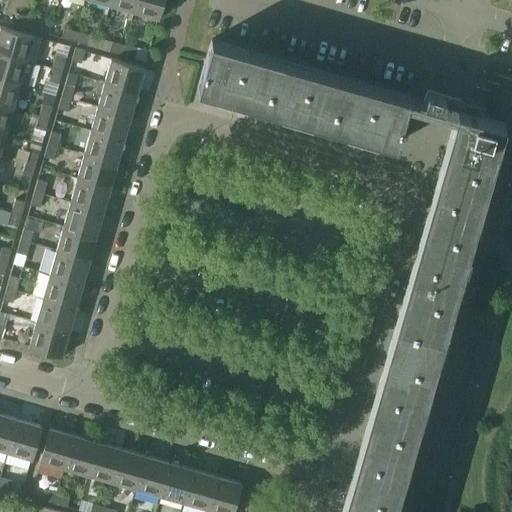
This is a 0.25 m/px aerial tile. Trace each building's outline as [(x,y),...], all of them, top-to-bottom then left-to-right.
[(112,0),(111,5),(135,11),(138,0),(112,0)] [(138,0),(135,11),(159,18),(164,0),(138,0)] [(14,23),(27,27),(29,17),(17,14),(14,23)] [(29,17),(27,27),(39,30),(42,21),(29,17)] [(0,25),(0,51),(28,60),(34,35),(0,25)] [(62,37),(75,40),(77,31),(65,27),(62,37)] [(77,31),(75,40),(87,44),(89,34),(77,31)] [(213,39),(212,39),(198,87),(396,143),(410,95),(409,95),(408,95),(213,39)] [(110,51),(122,54),(125,44),(113,41),(110,51)] [(125,44),(122,54),(135,58),(137,48),(125,44)] [(72,60),(82,62),(85,50),(76,47),(72,60)] [(34,62),(28,60),(0,51),(0,77),(21,84),(28,86),(34,62)] [(56,55),(53,67),(63,70),(66,57),(56,55)] [(111,57),(104,82),(138,92),(145,67),(111,57)] [(63,70),(53,67),(50,80),(59,82),(63,70)] [(0,77),(0,103),(14,107),(21,84),(0,77)] [(104,82),(97,106),(131,116),(138,92),(104,82)] [(65,83),(61,96),(71,99),(75,86),(65,83)] [(393,511),(506,123),(477,115),(479,108),(461,102),(461,100),(427,90),(423,106),(463,118),(460,127),(453,125),(342,511),(393,511)] [(71,99),(61,96),(58,108),(68,111),(71,99)] [(43,102),(40,115),(49,117),(53,105),(43,102)] [(0,103),(0,129),(7,131),(14,107),(0,103)] [(97,106),(90,130),(124,140),(131,116),(97,106)] [(49,117),(40,115),(36,127),(45,130),(49,117)] [(90,130),(84,154),(118,163),(124,140),(90,130)] [(51,131),(48,143),(58,146),(61,134),(51,131)] [(58,146),(48,143),(44,155),(54,158),(58,146)] [(29,150),(26,162),(35,165),(39,153),(29,150)] [(84,154),(77,177),(111,187),(118,163),(84,154)] [(35,165),(26,162),(22,175),(32,178),(35,165)] [(77,177),(70,201),(104,211),(111,187),(77,177)] [(38,179),(34,191),(44,194),(47,181),(38,179)] [(44,194),(34,191),(31,204),(40,206),(44,194)] [(16,198),(12,211),(22,214),(25,201),(16,198)] [(70,201),(63,226),(97,235),(104,211),(70,201)] [(22,214),(12,211),(8,223),(18,226),(22,214)] [(27,215),(21,239),(30,242),(34,230),(41,232),(44,220),(27,215)] [(63,226),(56,249),(90,259),(97,235),(63,226)] [(30,242),(21,239),(17,252),(26,254),(30,242)] [(2,246),(0,252),(0,259),(8,261),(11,249),(2,246)] [(56,249),(49,273),(83,283),(90,259),(56,249)] [(49,273),(43,297),(77,307),(83,283),(49,273)] [(10,274),(7,287),(16,290),(20,277),(10,274)] [(16,290),(7,287),(3,299),(13,302),(16,290)] [(43,297),(36,321),(70,331),(77,307),(43,297)] [(70,331),(36,321),(29,346),(63,355),(70,331)] [(0,448),(8,451),(18,417),(0,411),(0,448)] [(18,417),(8,451),(32,458),(42,424),(18,417)] [(63,476),(65,467),(75,433),(50,426),(40,460),(41,460),(38,469),(63,476)] [(65,467),(89,474),(99,440),(75,433),(65,467)] [(89,474),(113,481),(123,447),(99,440),(89,474)] [(113,481),(137,488),(146,454),(123,447),(113,481)] [(137,488),(161,495),(170,461),(146,454),(137,488)] [(161,495),(184,502),(194,467),(170,461),(161,495)] [(184,502),(208,509),(218,474),(194,467),(184,502)] [(218,474),(208,509),(220,511),(233,511),(242,481),(218,474)] [(0,476),(0,477),(0,486),(10,490),(13,480),(0,476)] [(42,499),(55,502),(57,492),(45,489),(42,499)] [(57,492),(55,502),(67,506),(70,496),(57,492)] [(90,511),(103,511),(105,506),(93,503),(90,511)]
